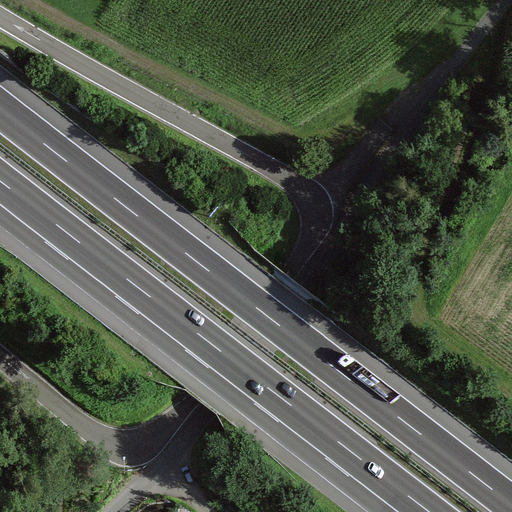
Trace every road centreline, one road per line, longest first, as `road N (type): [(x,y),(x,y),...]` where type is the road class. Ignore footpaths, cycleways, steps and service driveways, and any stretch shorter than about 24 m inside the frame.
road 1 (motorway): [(511,506),(0,110)]
road 2 (unclassified): [(510,0),(432,99),(336,249),(163,469),(119,511)]
road 3 (motorway): [(0,183),(419,511)]
road 4 (motorway): [(0,217),(383,511)]
